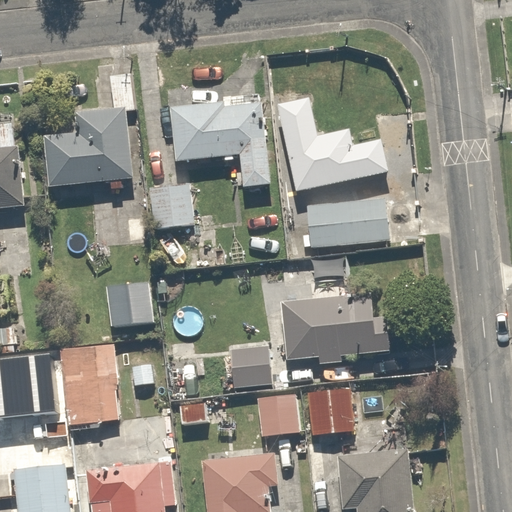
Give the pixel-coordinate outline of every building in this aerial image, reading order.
[(289,203),(388,190),(378,153),(349,159),(346,143),(314,150),(306,112),(274,119),(289,203)] [(241,202),(267,199),(257,119),(222,123),(221,118),(166,125),(172,177),(238,170),(241,202)] [(131,193),(123,121),(73,127),(75,145),(39,149),(45,203),(131,193)] [(0,210),(28,208),(22,149),(0,151),(0,210)] [(184,206),(151,210),(155,244),(188,240),(184,206)] [(382,218),(297,219),(298,262),(388,260),(382,218)] [(377,311),(275,313),(276,372),(315,371),(315,379),(339,379),(339,371),(390,370),(389,333),(377,333),(377,311)] [(112,361),(59,364),(62,440),(115,438),(112,361)] [(267,363),(226,365),(228,403),(268,401),(267,363)] [(145,381),(126,382),(127,401),(146,400),(145,381)] [(48,401),(23,402),(24,420),(48,419),(48,401)] [(348,401),(305,403),(306,446),(350,444),(348,401)] [(295,414),(246,416),(247,449),(296,447),(295,414)] [(176,422),(176,440),(200,440),(200,422),(176,422)] [(405,511),(405,468),(327,469),(327,511),(405,511)] [(278,470),(193,476),(195,511),(259,511),(259,498),(279,496),(278,470)] [(172,511),(172,478),(75,477),(75,511),(172,511)] [(65,511),(64,484),(4,489),(6,511),(65,511)]
